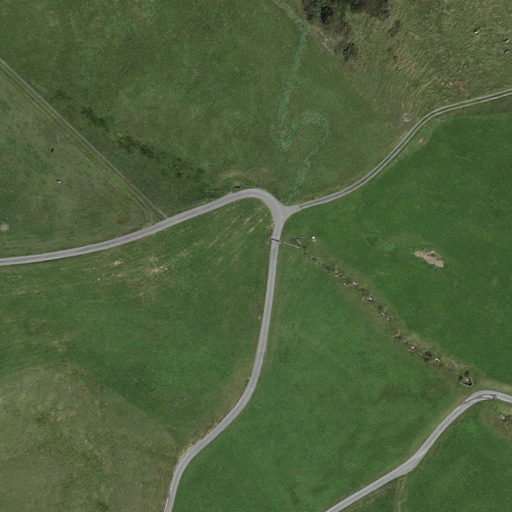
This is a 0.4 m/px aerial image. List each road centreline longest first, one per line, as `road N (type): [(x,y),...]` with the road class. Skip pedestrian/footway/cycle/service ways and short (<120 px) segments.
road 1 (unclassified): [(278,212),(253,380),(239,407),(185,461),(167,511)]
road 2 (unclassified): [(278,212),(264,196),(248,193),(123,240),(0,262)]
road 3 (track): [(511,94),(429,115),(357,185),(278,212)]
road 4 (unclassified): [(511,400),(483,395),(466,403),(409,464),(332,511)]
